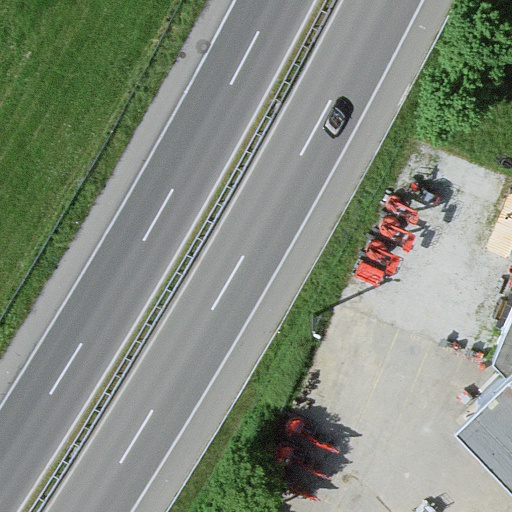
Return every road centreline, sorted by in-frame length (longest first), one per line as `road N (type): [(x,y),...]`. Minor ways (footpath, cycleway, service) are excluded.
road 1 (motorway): [(89,511),(232,276),(382,0)]
road 2 (motorway): [(275,0),(151,227),(0,473)]
